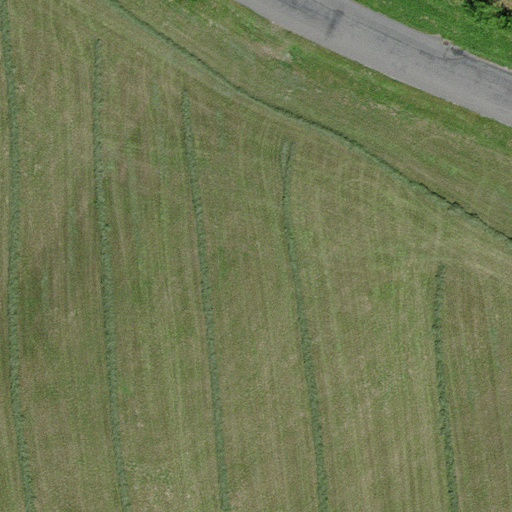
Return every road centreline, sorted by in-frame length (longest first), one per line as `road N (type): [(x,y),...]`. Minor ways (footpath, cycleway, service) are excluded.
road 1 (track): [(269,8),(0,365)]
road 2 (unclassified): [(257,0),(511,98)]
